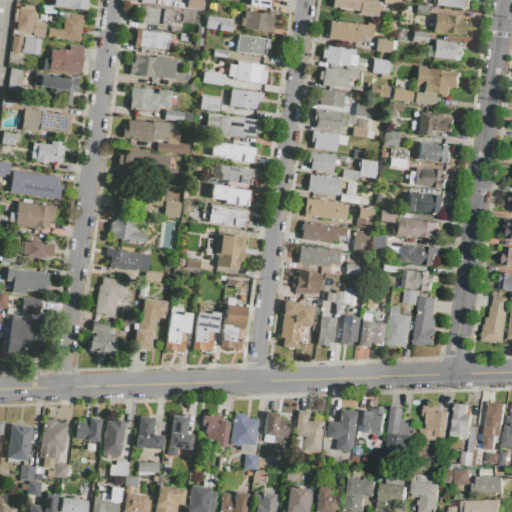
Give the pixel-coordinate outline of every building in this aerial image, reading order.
[(51,5),(51,0),(84,0),(84,9),(51,5)] [(186,0),(202,0),(201,10),(186,8),(186,0)] [(247,5),(247,0),(270,0),(269,8),(247,5)] [(365,0),(365,1),(378,3),(376,16),(358,14),(358,11),(330,7),(330,0),(365,0)] [(433,0),(469,0),(468,10),(465,9),(465,11),(462,10),(462,9),(458,8),(433,4),(433,0)] [(14,31),(18,4),(34,6),(32,21),(31,33),(14,31)] [(41,5),(50,7),(49,14),(40,13),(41,5)] [(148,7),(171,10),(170,19),(165,19),(165,25),(137,22),(139,6),(143,6),(144,6),(145,5),(146,6),(147,6),(148,7)] [(416,5),(428,6),(427,14),(415,12),(416,5)] [(184,9),(203,11),(202,25),(182,23),(184,9)] [(270,33),(242,29),(242,26),(239,26),(240,18),(242,18),(243,11),(261,13),(262,11),(273,13),(270,33)] [(38,14),(45,15),(45,22),(37,21),(38,14)] [(82,16),(79,42),(45,37),(46,27),(61,29),(62,17),(68,17),(69,14),(82,16)] [(433,14),(459,17),(458,21),(467,22),(465,35),(431,31),(433,14)] [(207,15),(219,17),(219,21),(231,23),(230,32),(205,29),(207,15)] [(326,39),(328,31),(326,30),(327,20),(339,22),(340,21),(351,23),(353,24),(354,23),(366,25),(366,22),(373,23),(371,37),(358,36),(357,43),(326,39)] [(31,33),(32,21),(44,23),(42,36),(31,35),(31,33)] [(392,21),(396,29),(390,32),(386,24),(392,21)] [(168,34),(167,42),(162,42),(161,49),(132,45),(134,28),(139,29),(139,30),(168,34)] [(412,30),(427,32),(426,43),(410,41),(412,30)] [(179,33),(187,34),(186,41),(178,41),(179,33)] [(236,35),(269,39),(268,49),(263,48),(263,56),(234,52),(236,35)] [(11,36),(21,37),(20,45),(19,45),(18,53),(9,52),(11,36)] [(23,37),(39,39),(37,55),(21,53),(23,37)] [(376,38),(395,41),(393,54),(374,51),(376,38)] [(433,39),(466,44),(465,50),(463,49),(462,58),(461,61),(431,57),(433,39)] [(41,70),(42,58),(48,59),(49,49),(56,50),(56,48),(67,50),(68,45),(82,47),(78,74),(41,70)] [(325,45),(354,49),(353,55),(356,55),(354,66),(346,64),(346,66),(323,62),(323,57),(320,57),(321,49),(325,50),(325,45)] [(213,49),(225,50),(224,57),(212,56),(213,49)] [(174,58),(172,80),(127,74),(129,62),(131,63),(132,55),(153,57),(154,56),(174,58)] [(372,59),(387,61),(385,74),(370,72),(372,59)] [(233,80),(235,62),(262,65),(261,70),(264,71),(262,84),(233,80)] [(411,90),(414,65),(425,67),(425,68),(460,73),(458,89),(449,87),(447,98),(438,97),(439,94),(411,90)] [(323,67),(356,71),(355,79),(346,78),(345,88),(320,85),(321,79),(317,79),(318,70),(322,71),(323,67)] [(9,68),(22,70),(19,92),(6,90),(9,68)] [(33,71),(54,74),(54,77),(61,78),(62,76),(77,78),(76,87),(75,87),(75,92),(71,91),(69,104),(50,102),(52,88),(31,86),(33,71)] [(211,76),(222,77),(221,85),(205,83),(205,77),(211,77),(211,76)] [(187,90),(188,82),(196,83),(195,91),(187,90)] [(369,83),(387,85),(385,97),(368,94),(369,83)] [(129,87),(150,88),(150,93),(156,93),(156,89),(170,90),(169,107),(157,106),(156,111),(150,110),(150,112),(127,110),(129,87)] [(390,100),(392,87),(411,90),(409,102),(390,100)] [(229,89),(262,93),(261,102),(256,102),(255,109),(227,106),(229,89)] [(343,92),(341,107),(318,105),(319,101),(315,100),(317,89),(343,92)] [(200,96),(219,98),(218,112),(198,109),(200,96)] [(0,107),(1,98),(21,100),(20,109),(0,107)] [(387,101),(402,103),(401,111),(394,110),(393,117),(385,116),(387,101)] [(355,103),(371,105),(370,116),(353,114),(355,103)] [(68,115),(66,133),(37,129),(37,133),(19,130),(22,108),(40,111),(68,115)] [(182,122),(162,119),(163,109),(183,112),(182,122)] [(314,109),(347,113),(347,115),(355,116),(354,124),(346,123),(346,127),(337,126),(337,130),(314,127),(315,120),(312,120),(314,109)] [(183,112),(192,113),(190,123),(182,122),(183,112)] [(206,113),(259,120),(257,132),(254,132),(254,137),(242,135),(241,138),(218,135),(218,130),(204,128),(206,113)] [(418,116),(431,117),(431,113),(445,115),(445,119),(453,120),(451,133),(429,131),(429,136),(416,135),(418,116)] [(126,119),(149,122),(150,120),(170,123),(168,140),(149,138),(149,140),(126,138),(126,139),(120,138),(121,125),(126,126),(126,119)] [(351,126),(366,128),(366,130),(372,130),(371,138),(365,137),(365,138),(350,136),(351,126)] [(310,130),(337,134),(337,135),(345,136),(344,145),(335,144),(334,152),(311,149),(312,142),(309,142),(310,130)] [(381,144),(383,130),(398,132),(396,146),(381,144)] [(0,143),(2,132),(14,134),(13,145),(0,143)] [(32,142),(49,144),(49,140),(60,141),(59,146),(63,146),(61,162),(52,161),(52,162),(47,161),(46,163),(33,161),(34,159),(30,158),(32,142)] [(187,155),(154,151),(155,143),(168,144),(169,142),(188,144),(187,155)] [(211,142),(254,148),(252,164),(229,161),(229,158),(209,156),(211,142)] [(418,142),(450,146),(448,158),(449,158),(448,164),(414,159),(415,151),(417,151),(418,142)] [(388,158),(389,148),(407,150),(406,160),(390,158),(388,158)] [(167,155),(166,167),(175,169),(173,184),(160,182),(161,175),(116,169),(118,149),(167,155)] [(307,151),(334,155),(331,172),(308,170),(309,162),(306,162),(307,151)] [(406,160),(405,168),(389,166),(390,158),(406,160)] [(359,159),(375,161),(373,178),(357,176),(358,169),(356,169),(357,162),(358,162),(359,159)] [(0,162),(7,163),(7,164),(9,164),(8,174),(4,173),(4,176),(0,175),(0,162)] [(226,181),(227,174),(226,174),(226,169),(227,169),(228,167),(237,168),(237,167),(251,169),(250,178),(248,177),(247,184),(226,181)] [(414,167),(445,170),(444,173),(449,173),(448,180),(445,180),(444,189),(412,186),(414,167)] [(341,169),(357,171),(356,180),(340,178),(341,169)] [(8,192),(10,170),(58,177),(57,185),(62,185),(61,191),(59,191),(58,199),(8,192)] [(337,195),(306,191),(308,174),(319,175),(319,174),(329,175),(329,176),(333,177),(333,176),(339,177),(337,195)] [(158,206),(115,201),(116,194),(112,193),(113,182),(160,187),(158,206)] [(225,187),(248,190),(246,206),(223,203),(225,187)] [(407,193),(442,197),(440,214),(405,210),(407,193)] [(339,194),(360,196),(359,204),(338,201),(339,194)] [(305,197),(318,199),(318,198),(324,198),(324,199),(336,201),(336,202),(343,203),(342,208),(345,208),(343,221),(333,219),(333,218),(312,216),(311,217),(303,216),(305,197)] [(16,201),(34,203),(34,204),(54,207),(53,215),(52,215),(51,221),(48,221),(47,228),(33,226),(32,228),(12,226),(16,201)] [(163,201),(179,202),(177,218),(162,216),(163,201)] [(208,206),(246,211),(244,220),(241,220),(240,227),(206,223),(208,206)] [(356,217),(357,207),(372,209),(370,219),(356,217)] [(380,209),(394,211),(393,222),(378,221),(380,209)] [(114,216),(131,218),(130,231),(144,233),(143,242),(133,240),(133,242),(126,241),(126,240),(106,237),(108,222),(110,223),(111,219),(114,219),(114,216)] [(136,216),(146,217),(145,224),(135,223),(136,216)] [(396,217),(422,220),(422,221),(437,223),(437,227),(439,227),(437,240),(414,238),(415,237),(408,236),(408,238),(394,236),(396,217)] [(502,219),(511,220),(511,238),(506,238),(507,228),(501,228),(502,219)] [(302,222),(313,223),(313,222),(323,224),(326,225),(326,224),(333,225),(333,226),(345,227),(343,240),(336,239),(336,241),(331,240),(331,243),(299,239),(302,222)] [(191,224),(205,226),(204,234),(190,232),(191,224)] [(353,237),(354,230),(369,232),(368,239),(367,239),(353,237)] [(216,232),(244,236),(241,261),(237,260),(236,269),(214,266),(217,247),(214,247),(216,232)] [(370,235),(384,236),(382,249),(369,248),(370,235)] [(367,239),(365,252),(351,250),(353,237),(367,239)] [(17,253),(19,241),(51,244),(49,259),(23,256),(24,254),(17,253)] [(396,261),(398,244),(438,249),(437,256),(435,255),(434,266),(396,261)] [(296,263),(298,248),(300,248),(300,246),(310,247),(319,248),(323,249),(323,248),(329,249),(329,250),(339,251),(337,265),(328,264),(328,267),(296,263)] [(147,254),(145,272),(108,267),(109,256),(104,255),(105,247),(111,248),(111,249),(147,254)] [(511,266),(502,265),(504,247),(511,248),(511,266)] [(1,260),(1,253),(14,255),(13,262),(1,260)] [(185,258),(198,260),(197,270),(184,268),(185,258)] [(345,264),(360,266),(359,276),(344,274),(345,264)] [(297,269),(319,272),(318,279),(322,280),(321,289),(317,289),(317,294),(303,292),(303,294),(293,293),(294,286),(290,286),(291,276),(296,277),(297,269)] [(21,270),(47,272),(46,284),(44,283),(43,291),(20,289),(20,287),(13,287),(15,270),(21,271),(21,270)] [(159,272),(158,282),(145,280),(146,270),(159,272)] [(402,288),(404,270),(428,273),(428,275),(434,276),(433,283),(431,282),(430,291),(402,288)] [(500,274),(511,275),(511,291),(498,290),(500,274)] [(100,277),(126,280),(124,298),(115,296),(113,315),(93,313),(97,285),(99,285),(100,277)] [(137,295),(139,283),(147,284),(146,296),(137,295)] [(333,293),(334,290),(345,292),(343,304),(332,303),(333,293)] [(404,290),(418,292),(416,305),(402,303),(404,290)] [(332,303),(325,302),(326,292),(333,293),(332,303)] [(345,292),(354,293),(353,305),(343,304),(345,292)] [(493,296),(508,298),(504,330),(506,330),(504,341),(502,341),(502,343),(497,342),(497,343),(481,341),(483,325),(484,325),(485,318),(488,318),(490,307),(491,307),(493,296)] [(21,297),(38,299),(36,313),(20,312),(21,297)] [(418,297),(435,299),(432,318),(435,318),(434,329),(436,330),(435,337),(434,336),(433,340),(434,340),(434,346),(425,345),(424,346),(412,345),(418,297)] [(140,298),(165,301),(163,321),(154,320),(152,336),(150,336),(148,349),(133,347),(140,298)] [(283,300),(296,302),(296,303),(300,303),(299,304),(311,306),(308,326),(295,324),(294,336),(298,337),(296,349),(280,346),(282,337),(278,336),(283,300)] [(224,304),(245,307),(242,331),(239,331),(238,338),(239,338),(238,347),(237,347),(237,349),(219,347),(221,332),(220,332),(224,304)] [(388,306),(399,305),(400,315),(410,316),(407,344),(405,344),(405,347),(383,345),(388,306)] [(196,312),(208,314),(209,311),(218,313),(216,332),(211,332),(210,339),(211,339),(210,351),(191,348),(196,312)] [(162,349),(167,313),(180,315),(181,312),(193,314),(191,328),(189,327),(188,333),(184,333),(182,351),(162,349)] [(361,319),(362,313),(371,314),(370,320),(371,322),(383,323),(380,341),(381,341),(381,346),(374,345),(374,346),(366,345),(366,347),(356,345),(359,320),(362,320),(361,319)] [(342,315),(359,318),(355,342),(351,342),(350,345),(338,343),(342,315)] [(319,316),(334,318),(330,342),(327,342),(326,346),(315,344),(319,316)] [(8,319),(23,320),(23,323),(27,323),(24,353),(5,351),(8,319)] [(39,323),(25,324),(27,351),(41,350),(39,323)] [(91,323),(107,325),(106,331),(90,329),(91,323)] [(92,333),(112,336),(112,339),(114,340),(112,353),(87,350),(89,336),(92,337),(92,333)] [(488,403),(505,405),(501,437),(496,436),(494,451),(484,450),(485,442),(483,442),(488,403)] [(511,447),(503,446),(506,416),(510,417),(511,403),(511,447)] [(455,404),(468,406),(467,414),(471,415),(469,439),(451,437),(455,404)] [(449,413),(446,439),(436,437),(436,441),(435,441),(434,446),(419,444),(421,429),(425,429),(426,417),(423,417),(424,405),(440,407),(439,412),(449,413)] [(391,406),(403,408),(402,423),(409,424),(409,427),(416,428),(413,451),(392,449),(393,442),(387,441),(391,406)] [(385,410),(382,436),(361,433),(362,424),(360,424),(361,410),(373,412),(373,410),(376,410),(376,409),(385,410)] [(296,410),(307,412),(306,421),(311,421),(311,419),(322,421),(318,453),(301,451),(302,436),(293,435),(296,410)] [(355,412),(350,452),(334,450),(335,439),(323,438),(325,421),(337,423),(339,410),(355,412)] [(264,411),(277,413),(276,416),(280,417),(280,419),(288,420),(286,438),(272,436),(271,442),(261,441),(262,435),(261,435),(264,411)] [(233,412),(245,414),(245,417),(257,419),(252,452),(237,450),(238,446),(228,444),(233,412)] [(226,422),(223,447),(212,445),(213,440),(203,438),(204,427),(200,426),(202,414),(206,415),(206,414),(218,416),(218,420),(226,422)] [(171,415),(188,418),(185,434),(191,435),(189,449),(177,448),(176,456),(166,454),(171,415)] [(138,416),(153,418),(151,434),(161,436),(159,450),(133,446),(138,416)] [(74,438),(76,421),(82,422),(83,418),(87,418),(87,417),(100,419),(98,431),(97,430),(96,441),(74,438)] [(37,457),(43,419),(54,420),(54,422),(66,424),(64,437),(65,437),(64,443),(63,442),(62,453),(58,453),(57,460),(53,459),(51,469),(41,467),(42,458),(37,457)] [(104,421),(111,422),(111,420),(124,422),(120,447),(119,447),(118,454),(117,456),(100,454),(101,452),(100,452),(104,421)] [(9,424),(30,427),(26,461),(4,458),(9,424)] [(461,452),(474,454),(472,467),(459,465),(461,452)] [(500,452),(508,453),(506,468),(498,467),(500,452)] [(243,454),(256,456),(254,470),(241,468),(243,454)] [(217,457),(224,458),(223,465),(223,472),(215,471),(217,457)] [(114,461),(127,462),(125,476),(112,476),(112,475),(114,465),(114,461)] [(137,461),(157,462),(157,473),(137,472),(137,461)] [(54,463),(67,465),(67,466),(65,477),(65,479),(52,477),(54,463)] [(162,464),(168,464),(167,475),(160,474),(162,464)] [(19,465),(34,467),(32,481),(27,480),(17,479),(19,465)] [(285,471),(298,470),(298,476),(291,476),(290,481),(284,480),(285,471)] [(454,471),(469,470),(469,485),(455,485),(454,471)] [(125,476),(137,476),(136,487),(124,485),(125,476)] [(386,477),(404,479),(404,485),(386,483),(386,477)] [(476,478),(502,477),(502,495),(476,495),(476,478)] [(344,511),(349,479),(376,482),(374,498),(364,497),(362,511),(344,511)] [(27,480),(32,481),(40,482),(38,496),(25,495),(27,480)] [(413,481),(440,485),(435,511),(418,511),(420,506),(418,506),(418,501),(420,501),(421,495),(411,494),(413,481)] [(380,484),(406,487),(404,505),(402,504),(395,504),(394,511),(377,511),(379,501),(378,501),(380,484)] [(153,511),(157,485),(184,489),(182,505),(172,503),(170,511),(153,511)] [(188,485),(200,486),(200,487),(209,488),(208,491),(214,492),(212,511),(186,511),(187,500),(186,500),(186,495),(187,495),(188,485)] [(88,511),(91,497),(95,497),(96,493),(100,493),(100,492),(108,493),(109,486),(119,488),(116,511),(88,511)] [(284,511),(287,486),(306,489),(306,491),(310,492),(309,497),(310,497),(309,504),(308,504),(307,511),(284,511)] [(316,487),(327,488),(326,494),(336,495),(335,497),(342,498),(341,509),(340,509),(339,511),(318,511),(313,511),(316,487)] [(274,494),(272,505),(275,505),(274,511),(250,511),(253,491),(274,494)] [(232,492),(245,493),(243,511),(217,511),(220,492),(229,494),(228,500),(231,500),(232,492)] [(29,511),(30,504),(42,506),(44,493),(55,494),(52,511),(29,511)] [(121,511),(124,493),(145,496),(145,500),(150,500),(148,511),(121,511)] [(58,511),(59,498),(85,501),(83,511),(58,511)] [(460,511),(460,501),(499,501),(499,510),(498,511),(460,511)]
